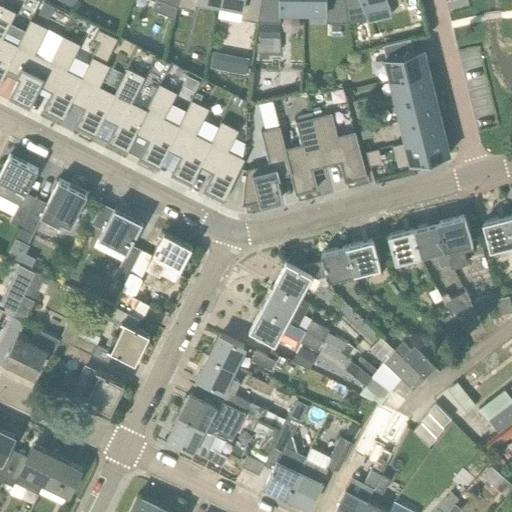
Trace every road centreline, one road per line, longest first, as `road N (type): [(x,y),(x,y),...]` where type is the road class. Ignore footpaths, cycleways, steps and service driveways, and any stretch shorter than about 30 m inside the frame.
road 1 (residential): [(0,115),(231,235)]
road 2 (residential): [(231,235),(479,174)]
road 3 (residential): [(125,449),(231,235)]
road 4 (residential): [(436,0),(479,174)]
road 5 (residential): [(125,449),(256,511)]
road 6 (residential): [(0,389),(125,449)]
